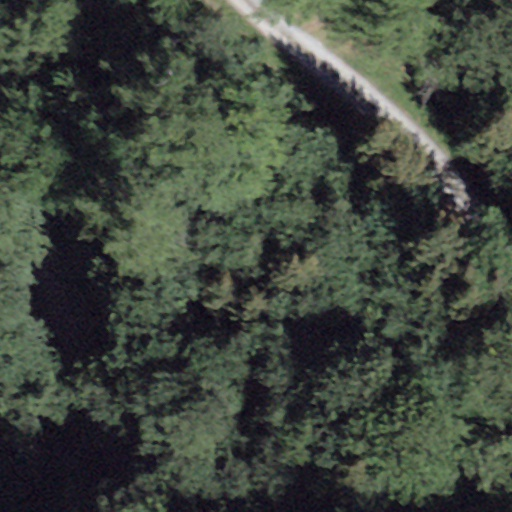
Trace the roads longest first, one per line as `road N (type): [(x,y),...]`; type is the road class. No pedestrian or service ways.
road 1 (track): [(0,160),(122,466),(130,511)]
road 2 (track): [(252,0),(390,118),(511,248)]
